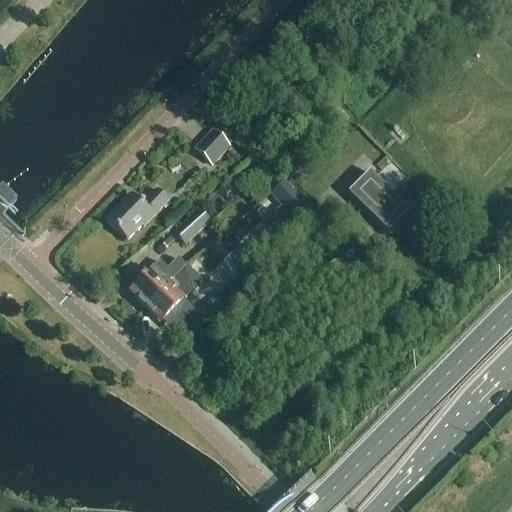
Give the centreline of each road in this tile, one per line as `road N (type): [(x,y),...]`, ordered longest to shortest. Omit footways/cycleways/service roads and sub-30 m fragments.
road 1 (primary): [(511,310),(312,511)]
road 2 (residential): [(179,107),(29,268)]
road 3 (primary): [(379,511),(511,378)]
road 4 (residential): [(157,381),(29,268)]
